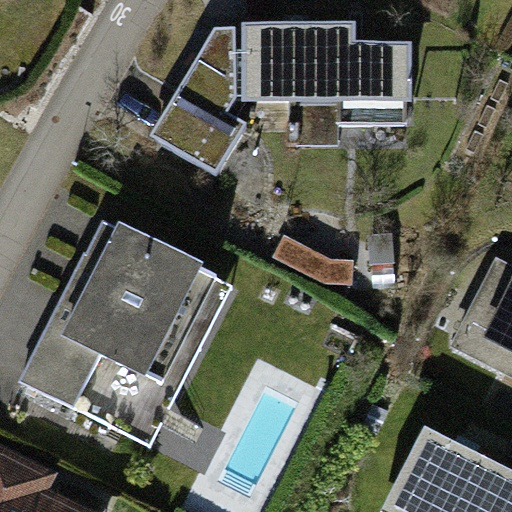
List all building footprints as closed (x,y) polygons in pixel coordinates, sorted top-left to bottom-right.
[(239,32),(218,32),(183,92),(187,97),(159,142),(220,180),(249,130),(231,119),(240,103),(292,102),(293,148),(342,148),(341,126),(408,127),(410,54),(354,53),(354,45),(354,33),(251,32),(251,54),(239,54),(239,32)] [(220,282),(106,224),(90,256),(107,265),(70,338),(52,329),(24,384),(78,412),(105,358),(165,388),(220,282)] [(294,237),(284,259),(352,291),(362,269),(294,237)] [(511,272),(502,267),(460,348),(511,374),(511,272)] [(511,511),(511,480),(431,439),(396,507),(394,511),(511,511)] [(48,481),(0,456),(0,511),(68,511),(40,498),(48,481)]
